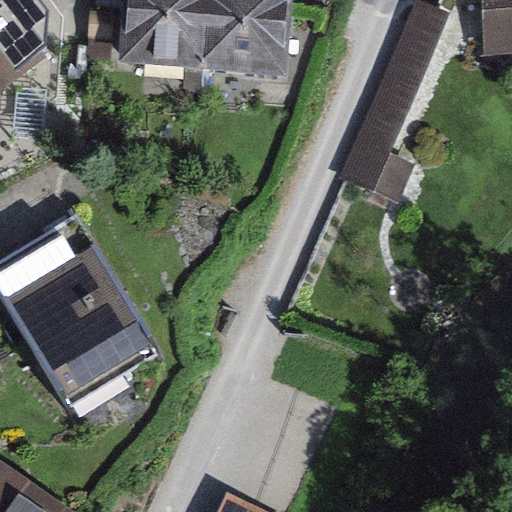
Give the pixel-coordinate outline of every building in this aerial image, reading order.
[(0,0),(0,92),(40,62),(45,59),(22,30),(0,0)] [(64,68),(78,0),(28,0),(22,30),(45,59),(40,62),(64,68)] [(206,0),(135,0),(131,52),(202,58),(206,0)] [(278,0),(206,0),(202,58),(273,64),(278,0)] [(418,0),(417,0),(342,177),(397,200),(412,164),(389,154),(449,13),(418,0)] [(511,0),(481,0),(484,52),(511,50),(511,0)] [(0,141),(0,172),(15,161),(0,141)] [(0,264),(0,302),(66,414),(162,357),(79,218),(0,264)] [(53,511),(0,475),(0,511),(53,511)] [(273,511),(230,492),(220,511),(273,511)]
